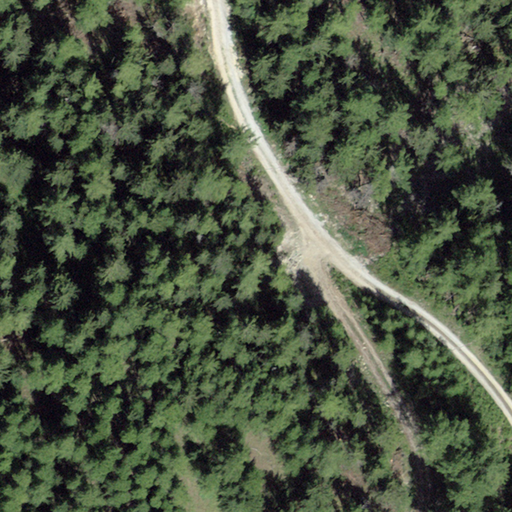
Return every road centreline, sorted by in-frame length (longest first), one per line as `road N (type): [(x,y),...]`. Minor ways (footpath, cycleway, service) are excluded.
road 1 (track): [(511,413),(460,349),(317,236),(247,125),(226,69),(214,0)]
road 2 (track): [(422,511),(423,462),(410,425),(313,273),(317,236)]
